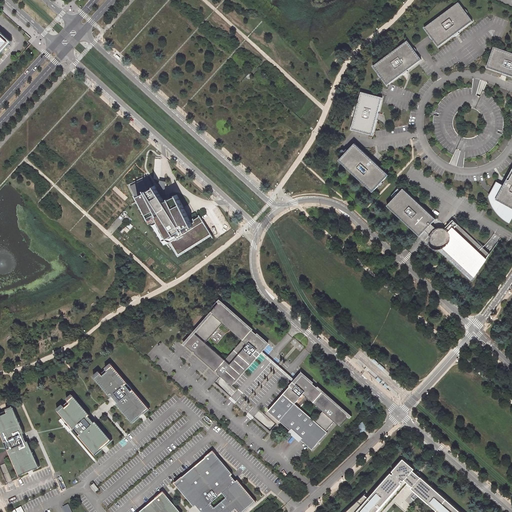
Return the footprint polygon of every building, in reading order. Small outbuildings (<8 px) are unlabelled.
[(459,2),(424,28),(438,47),(454,36),(454,37),(459,33),(459,32),(473,22),(459,2)] [(0,54),(11,42),(0,31),(0,54)] [(407,41),(373,66),(387,85),(402,74),(403,75),(408,71),(407,70),(422,60),(407,41)] [(511,52),(495,46),(487,67),(511,76),(511,52)] [(490,95),(483,90),(480,89),(475,88),(472,87),(461,88),(451,92),(443,98),(437,106),(434,114),(434,115),(433,125),(435,135),(440,144),(447,151),(453,154),(455,155),(458,156),(461,157),(464,157),(470,158),(478,156),(486,153),(493,148),(499,141),(502,133),(503,132),(504,124),(503,116),(501,108),(496,100),(490,95)] [(361,91),(351,129),(372,135),(382,97),(361,91)] [(339,159),(373,191),(389,174),(355,142),(339,159)] [(511,167),(503,185),(496,183),(489,197),(490,203),(492,209),(495,214),(500,218),(504,221),(510,223),(511,218),(511,167)] [(140,197),(157,187),(149,175),(129,185),(149,223),(151,222),(165,244),(171,241),(178,237),(176,235),(175,234),(165,239),(154,216),(151,218),(140,197)] [(161,180),(158,189),(166,202),(170,200),(167,194),(166,190),(166,188),(167,181),(161,180)] [(195,221),(192,223),(178,196),(170,200),(166,202),(158,189),(157,187),(140,197),(151,218),(154,216),(165,239),(175,234),(176,235),(178,237),(171,241),(179,254),(212,233),(200,215),(194,220),(195,221)] [(436,219),(404,188),(387,205),(420,236),(426,230),(433,237),(432,239),(432,241),(433,243),(434,245),(436,246),(438,247),(440,247),(442,246),(473,275),(477,271),(488,255),(451,220),(442,231),(440,230),(439,230),(432,224),(436,219)] [(269,343),(223,300),(184,342),(234,385),(269,343)] [(99,371),(93,377),(111,397),(112,396),(117,402),(116,403),(132,422),(149,408),(133,389),(131,391),(126,384),(127,383),(111,364),(105,369),(107,371),(102,375),(99,371)] [(334,421),(340,426),(349,415),(302,373),(268,410),(311,449),(327,432),(326,431),(334,421)] [(63,403),(57,408),(73,427),(75,426),(80,432),(78,434),(94,453),(111,439),(95,420),(94,421),(89,414),(90,413),(73,393),(67,398),(69,401),(65,405),(63,403)] [(8,449),(20,475),(40,466),(28,440),(27,441),(23,433),(25,433),(14,407),(6,410),(7,412),(2,415),(0,411),(0,430),(5,441),(7,440),(10,448),(8,449)] [(362,422),(357,428),(362,432),(367,427),(362,422)] [(231,474),(233,473),(213,450),(175,481),(174,482),(178,487),(194,506),(196,505),(201,510),(199,511),(231,511),(236,508),(239,511),(242,511),(256,500),(238,479),(236,480),(231,474)] [(411,465),(403,458),(392,470),(394,472),(393,473),(391,472),(368,497),(364,494),(344,511),(375,511),(405,479),(408,482),(406,483),(408,485),(409,486),(410,484),(412,486),(411,487),(436,509),(433,511),(462,511),(421,476),(419,474),(421,473),(420,472),(418,470),(416,472),(413,469),(415,468),(413,466),(413,467),(411,466),(411,465)] [(163,491),(156,498),(139,511),(181,511),(166,494),(163,491)]
